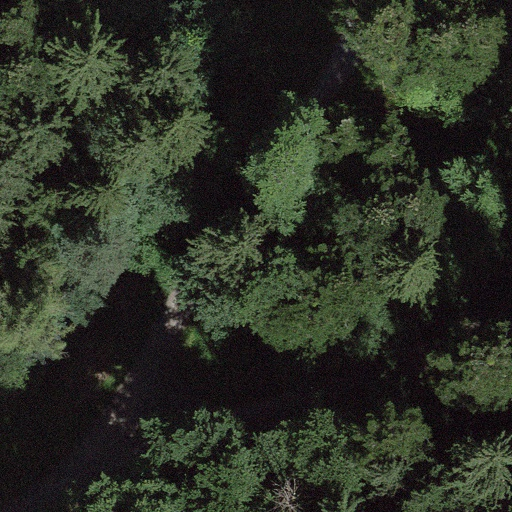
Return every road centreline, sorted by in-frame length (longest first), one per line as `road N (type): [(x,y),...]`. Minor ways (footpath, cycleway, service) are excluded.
road 1 (track): [(374,0),(196,279),(40,494)]
road 2 (track): [(511,317),(40,494)]
